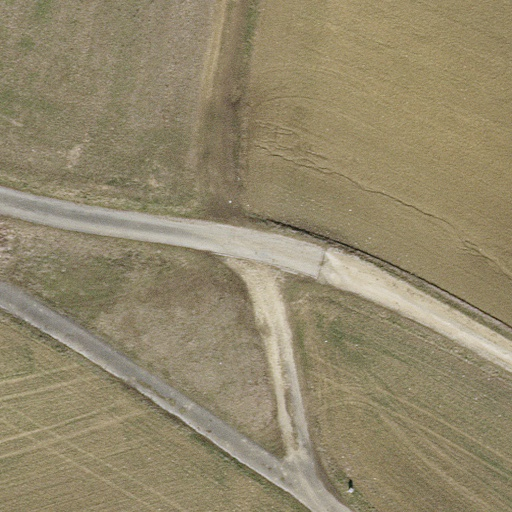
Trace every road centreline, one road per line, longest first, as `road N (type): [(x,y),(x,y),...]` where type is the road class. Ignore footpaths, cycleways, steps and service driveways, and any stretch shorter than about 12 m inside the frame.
road 1 (track): [(309,492),(0,310)]
road 2 (track): [(246,249),(275,332),(309,492)]
road 3 (track): [(0,199),(246,249)]
road 4 (track): [(243,0),(232,113),(246,249)]
road 5 (track): [(511,351),(312,262)]
